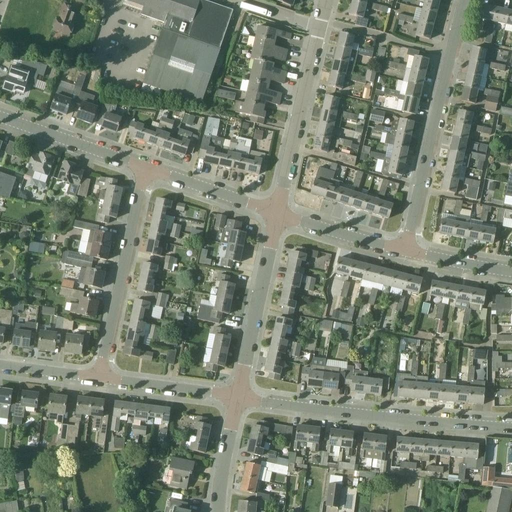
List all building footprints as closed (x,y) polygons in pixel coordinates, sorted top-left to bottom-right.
[(165,22),(164,25),(141,92),(161,99),(164,89),(203,102),(220,48),(187,37),(200,0),(126,0),(144,6),(142,14),(165,22)] [(440,0),(437,0),(415,0),(424,2),(423,10),(436,13),(440,0)] [(366,5),(352,2),(349,15),(357,17),(355,25),(366,28),(368,20),(363,18),(366,5)] [(74,14),(76,8),(69,5),(65,4),(60,19),(57,18),(53,30),(70,36),(74,24),(73,23),(76,15),(74,14)] [(486,35),(492,36),(494,28),(491,28),(492,22),(496,8),(482,5),(479,19),(485,20),(482,31),(487,32),(486,35)] [(496,8),(492,22),(506,25),(509,11),(496,8)] [(436,13),(423,10),(419,23),(433,27),(436,13)] [(429,40),(433,27),(419,23),(416,36),(429,40)] [(258,27),(255,38),(275,42),(276,37),(290,40),(291,34),(258,27)] [(337,47),(351,50),(354,37),(340,33),(337,47)] [(255,38),(253,49),(286,56),(288,50),(274,47),(275,42),(255,38)] [(351,50),(337,47),(334,60),(355,65),(357,55),(358,51),(357,51),(351,50)] [(379,47),(377,57),(376,59),(383,61),(386,49),(379,47)] [(491,63),(492,59),(485,58),(486,51),(473,48),(470,61),(484,64),(489,66),(490,63),(491,63)] [(251,59),(254,60),(270,63),(271,59),(285,62),(286,56),(253,49),(251,59)] [(414,57),(411,70),(425,73),(428,60),(418,58),(419,51),(408,49),(406,55),(414,57)] [(254,60),(252,71),(285,78),(286,72),(273,69),(274,64),(270,63),(254,60)] [(355,65),(334,60),(331,73),(345,76),(350,78),(351,75),(352,75),(355,65)] [(484,64),(470,61),(467,75),(481,78),(484,64)] [(36,81),(41,64),(22,62),(20,70),(11,67),(4,90),(14,93),(15,91),(23,94),(28,78),(36,81)] [(82,67),(79,75),(86,77),(87,72),(88,70),(82,67)] [(359,76),(358,82),(365,84),(366,82),(373,84),(376,71),(367,69),(365,78),(359,76)] [(94,72),(88,70),(87,72),(86,77),(86,78),(91,80),(94,72)] [(425,73),(411,70),(408,83),(422,87),(425,73)] [(252,71),(249,81),(269,86),(270,81),(284,84),(285,78),(252,71)] [(345,76),(331,73),(328,86),(341,90),(345,76)] [(78,100),(80,92),(86,78),(86,77),(79,75),(74,92),(59,87),(51,110),(66,115),(72,98),(78,100)] [(478,91),(481,78),(467,75),(464,88),(478,91)] [(249,81),(247,92),(280,100),(281,94),(268,91),(269,86),(249,81)] [(422,87),(408,83),(403,82),(400,92),(399,95),(419,100),(422,87)] [(475,104),(478,91),(464,88),(461,101),(475,104)] [(230,93),(218,90),(216,97),(229,100),(230,93)] [(392,91),(391,96),(399,98),(398,100),(404,101),(402,112),(415,115),(419,100),(399,95),(400,92),(392,91)] [(82,92),(80,92),(78,100),(76,104),(81,106),(76,119),(91,124),(97,108),(91,106),(95,97),(82,92)] [(247,92),(244,103),(264,107),(265,102),(279,106),(280,100),(247,92)] [(326,96),(322,110),(336,113),(339,99),(326,96)] [(491,97),(486,96),(483,110),(495,112),(498,98),(491,97)] [(264,107),(244,103),(238,102),(235,112),(252,116),(250,122),(263,125),(265,113),(263,112),(264,107)] [(117,106),(109,105),(103,104),(100,115),(106,117),(102,128),(116,133),(121,119),(113,116),(117,106)] [(333,126),(336,113),(322,110),(319,123),(333,126)] [(371,110),(369,121),(382,124),(385,113),(371,110)] [(349,119),(351,113),(343,111),(341,118),(349,119)] [(456,124),(470,127),(473,114),(459,111),(456,124)] [(349,119),(357,121),(358,115),(351,113),(349,119)] [(185,116),(183,123),(192,126),(194,119),(185,116)] [(151,127),(149,132),(145,143),(158,147),(163,133),(165,128),(168,120),(161,118),(158,129),(151,127)] [(210,136),(211,136),(213,129),(218,130),(219,120),(208,118),(203,137),(210,138),(210,137),(210,136)] [(168,120),(165,128),(171,130),(174,122),(168,120)] [(382,133),(387,134),(390,134),(391,132),(397,133),(411,136),(414,123),(400,120),(399,122),(395,121),(393,122),(392,129),(384,127),(382,133)] [(145,143),(149,132),(142,130),(144,126),(137,124),(131,122),(128,132),(134,134),(132,138),(145,143)] [(330,140),(333,126),(319,123),(316,136),(330,140)] [(467,140),(470,127),(456,124),(453,137),(467,140)] [(254,137),(262,138),(263,132),(256,130),(254,137)] [(178,131),(175,141),(171,152),(185,156),(186,152),(192,154),(197,138),(178,131)] [(411,136),(397,133),(391,132),(390,134),(387,134),(384,144),(394,146),(408,149),(411,136)] [(168,139),(169,136),(163,133),(158,147),(171,152),(175,141),(168,139)] [(218,166),(220,155),(224,139),(211,136),(210,136),(210,138),(203,137),(199,157),(205,158),(204,163),(218,166)] [(336,141),(330,140),(316,136),(313,150),(327,153),(327,152),(333,153),(335,144),(343,146),(344,140),(336,139),(336,141)] [(464,154),(467,140),(453,137),(450,151),(464,154)] [(229,147),(236,149),(238,141),(231,139),(229,147)] [(238,141),(236,149),(234,154),(231,169),(245,172),(249,152),(250,150),(243,148),(244,142),(238,141)] [(2,143),(0,142),(0,149),(6,152),(5,154),(13,156),(17,144),(10,142),(8,146),(1,144),(2,143)] [(408,149),(394,146),(391,160),(405,163),(408,149)] [(470,155),(464,154),(450,151),(447,164),(466,168),(469,158),(477,160),(478,154),(470,152),(470,155)] [(249,152),(245,172),(258,175),(259,170),(265,172),(268,162),(269,156),(249,152)] [(39,156),(33,154),(27,168),(34,171),(48,176),(54,158),(40,153),(39,156)] [(227,157),(220,155),(218,166),(231,169),(234,154),(228,153),(227,157)] [(333,153),(332,159),(354,167),(356,158),(339,153),(336,154),(333,153)] [(378,154),(376,160),(383,162),(380,173),(381,173),(383,176),(387,177),(388,173),(402,176),(405,163),(391,160),(385,158),(386,156),(378,154)] [(78,167),(64,162),(58,180),(72,185),(72,184),(79,187),(84,172),(77,170),(78,167)] [(332,163),(329,171),(335,173),(337,165),(332,163)] [(464,179),(466,168),(447,164),(444,177),(458,180),(464,182),(465,179),(464,179)] [(323,198),(328,185),(329,179),(333,180),(335,173),(329,171),(327,178),(319,176),(317,181),(315,181),(310,194),(323,198)] [(355,179),(361,181),(363,173),(357,171),(355,179)] [(0,198),(8,201),(16,179),(0,173),(0,198)] [(455,194),(458,180),(444,177),(441,191),(455,194)] [(90,180),(82,178),(78,196),(86,197),(90,180)] [(99,200),(105,201),(119,204),(122,189),(115,188),(117,181),(100,178),(99,183),(105,184),(105,186),(108,187),(106,192),(101,191),(99,200)] [(329,179),(328,185),(323,198),(336,202),(341,189),(342,184),(332,180),(333,180),(329,179)] [(342,184),(341,189),(336,202),(349,206),(354,193),(355,188),(358,189),(361,181),(355,179),(352,187),(342,184)] [(399,184),(389,181),(387,188),(397,191),(399,184)] [(387,188),(381,186),(378,195),(384,196),(387,188)] [(465,198),(476,200),(479,188),(471,186),(468,186),(465,198)] [(19,197),(28,200),(29,197),(27,193),(21,191),(19,197)] [(367,197),(354,193),(349,206),(362,211),(367,197)] [(380,201),(367,197),(362,211),(375,215),(380,201)] [(154,213),(165,215),(166,208),(170,209),(171,202),(157,199),(154,213)] [(116,219),(119,204),(105,201),(102,215),(99,214),(97,222),(108,224),(109,217),(116,219)] [(393,205),(380,201),(375,215),(388,219),(393,205)] [(178,204),(177,211),(185,213),(186,206),(178,204)] [(453,236),(466,239),(469,225),(470,219),(459,217),(461,210),(454,209),(453,216),(456,217),(455,222),(453,236)] [(503,218),(504,211),(498,209),(495,222),(502,224),(503,218)] [(511,220),(511,211),(504,210),(504,211),(503,218),(511,220)] [(58,228),(72,218),(67,211),(53,221),(58,228)] [(174,218),(164,216),(165,215),(154,213),(151,226),(179,233),(182,233),(183,226),(173,224),(174,218)] [(215,228),(225,230),(222,244),(228,245),(242,248),(246,234),(239,232),(241,224),(241,223),(225,220),(226,217),(217,215),(215,228)] [(439,234),(453,236),(455,222),(442,220),(439,234)] [(91,231),(88,243),(109,248),(112,235),(97,232),(98,226),(73,221),(72,227),(91,231)] [(466,239),(479,241),(482,227),(469,225),(466,239)] [(179,233),(151,226),(148,240),(159,242),(160,235),(178,239),(179,233)] [(482,227),(479,241),(493,244),(495,230),(482,227)] [(27,232),(23,232),(20,234),(19,238),(22,241),(26,242),(29,239),(29,235),(27,232)] [(167,244),(159,242),(148,240),(145,254),(160,257),(161,250),(166,251),(167,244)] [(28,253),(39,254),(40,244),(30,242),(28,253)] [(109,248),(88,243),(85,255),(68,252),(67,259),(91,264),(92,258),(107,261),(109,248)] [(239,263),(242,248),(228,245),(225,259),(222,259),(221,266),(231,268),(233,261),(239,263)] [(291,252),(288,266),(303,269),(306,257),(317,259),(319,252),(307,250),(307,249),(297,247),(296,253),(291,252)] [(166,256),(165,262),(173,264),(177,265),(179,260),(174,259),(174,258),(166,256)] [(349,276),(352,262),(339,258),(335,273),(349,276)] [(90,270),(91,264),(67,259),(66,265),(76,267),(76,268),(80,269),(77,283),(84,285),(101,289),(104,273),(90,270)] [(173,264),(165,262),(163,269),(171,271),(173,264)] [(352,262),(349,276),(363,280),(366,265),(352,262)] [(156,273),(158,266),(143,263),(140,277),(151,279),(152,272),(156,273)] [(366,265),(363,280),(377,284),(380,269),(366,265)] [(305,269),(303,269),(288,266),(285,279),(300,282),(306,284),(314,285),(315,279),(304,276),(305,269)] [(383,285),(390,287),(394,272),(380,269),(377,284),(375,290),(378,290),(381,291),(383,285)] [(390,287),(404,291),(408,276),(394,272),(390,287)] [(229,277),(219,275),(217,282),(220,283),(217,297),(232,300),(235,285),(228,284),(229,277)] [(408,276),(404,291),(402,296),(402,297),(407,298),(408,298),(409,292),(418,294),(422,280),(408,276)] [(151,279),(140,277),(137,290),(152,294),(153,287),(149,286),(151,279)] [(293,295),(297,296),(298,289),(299,289),(300,282),(285,279),(282,293),(293,295)] [(432,282),(429,295),(443,298),(445,284),(432,282)] [(313,292),(314,285),(306,284),(304,290),(305,290),(313,292)] [(445,284),(443,298),(456,301),(459,287),(445,284)] [(464,310),(468,311),(472,289),(459,287),(456,301),(455,308),(464,310)] [(60,288),(59,295),(81,300),(81,299),(82,299),(83,292),(60,288)] [(472,289),(468,311),(471,311),(475,312),(476,305),(483,306),(485,292),(472,289)] [(292,302),(293,295),(282,293),(279,306),(284,307),(283,313),(293,315),(294,309),(296,303),(292,302)] [(156,300),(166,302),(169,303),(170,296),(158,294),(156,300)] [(405,307),(407,298),(402,297),(402,296),(399,296),(397,305),(403,307),(405,307)] [(228,314),(232,300),(217,297),(214,311),(212,311),(212,308),(200,305),(197,319),(208,322),(216,323),(219,324),(220,320),(221,320),(222,313),(228,314)] [(98,303),(82,299),(81,299),(81,300),(80,306),(71,304),(70,313),(94,318),(98,303)] [(132,314),(143,316),(151,318),(152,310),(148,309),(150,303),(135,300),(132,314)] [(156,300),(155,308),(165,310),(166,302),(156,300)] [(423,303),(421,313),(427,315),(430,305),(423,303)] [(12,312),(0,310),(0,343),(2,344),(5,329),(10,330),(11,318),(12,312)] [(339,312),(333,310),(331,318),(337,319),(339,312)] [(292,321),(293,315),(283,313),(282,319),(277,318),(274,331),(285,334),(287,327),(290,328),(292,321)] [(144,330),(149,332),(158,333),(159,327),(145,324),(145,323),(142,323),(143,316),(132,314),(129,327),(140,330),(144,330)] [(358,317),(356,325),(365,327),(367,319),(358,317)] [(63,330),(64,320),(57,318),(56,329),(63,330)] [(74,322),(64,320),(63,330),(73,331),(74,322)] [(26,322),(25,325),(16,324),(13,346),(28,348),(30,334),(35,334),(37,324),(30,323),(26,322)] [(216,335),(213,350),(227,353),(230,338),(224,337),(225,330),(215,328),(216,323),(208,322),(206,333),(216,335)] [(457,337),(460,323),(452,322),(449,336),(457,337)] [(344,335),(346,325),(333,323),(332,328),(334,329),(333,333),(344,335)] [(144,330),(140,330),(129,327),(126,341),(137,343),(139,336),(142,337),(144,330)] [(284,341),(285,334),(274,331),(271,345),(292,349),(300,351),(301,344),(284,341)] [(158,333),(149,332),(148,338),(156,340),(158,333)] [(56,335),(41,333),(38,349),(54,351),(56,335)] [(82,338),(67,336),(65,353),(80,354),(81,346),(88,347),(89,335),(82,334),(82,338)] [(136,350),(137,343),(126,341),(123,355),(152,361),(153,354),(146,353),(146,352),(136,350)] [(300,351),(292,349),(271,345),(268,358),(279,361),(281,354),(298,358),(300,351)] [(166,363),(166,364),(173,365),(176,352),(168,350),(166,363)] [(227,353),(213,350),(210,364),(207,363),(205,371),(216,373),(217,366),(224,367),(227,353)] [(474,350),(473,360),(487,361),(488,351),(474,350)] [(285,362),(279,361),(268,358),(265,372),(270,373),(269,379),(278,381),(280,375),(281,368),(283,369),(285,362)] [(307,386),(322,388),(325,367),(310,365),(309,369),(303,368),(301,379),(308,379),(307,386)] [(325,367),(322,388),(337,390),(338,383),(345,384),(346,369),(325,367)] [(351,392),(366,394),(367,379),(368,372),(353,371),(354,368),(347,367),(346,369),(345,384),(351,385),(351,392)] [(413,377),(410,377),(399,376),(399,382),(397,397),(412,399),(413,383),(413,377)] [(413,383),(412,399),(426,400),(427,385),(428,378),(416,377),(416,378),(413,377),(413,383)] [(367,379),(366,394),(380,396),(381,389),(388,390),(390,379),(382,378),(382,381),(367,379)] [(440,401),(441,386),(442,380),(439,380),(435,380),(435,385),(427,385),(426,400),(440,401)] [(471,382),(470,388),(469,404),(483,405),(484,390),(485,384),(485,382),(474,381),(473,383),(471,382)] [(456,387),(449,387),(441,386),(440,401),(446,402),(454,402),(456,387)] [(469,404),(470,388),(456,387),(454,402),(469,404)] [(12,391),(0,389),(0,419),(8,421),(9,413),(10,405),(12,391)] [(15,406),(14,414),(14,417),(22,418),(24,418),(25,407),(37,408),(39,395),(23,392),(21,406),(15,405),(15,406)] [(56,425),(63,426),(63,425),(66,398),(51,396),(49,413),(49,419),(57,420),(56,425)] [(89,416),(91,400),(78,398),(74,426),(68,425),(66,444),(76,445),(77,439),(78,439),(82,415),(89,416)] [(104,402),(91,400),(89,416),(96,417),(94,430),(100,431),(98,444),(104,444),(107,425),(101,425),(104,402)] [(120,414),(127,415),(129,404),(115,402),(111,431),(118,432),(120,414)] [(139,435),(140,427),(141,421),(143,406),(129,404),(127,415),(134,416),(132,434),(139,435)] [(155,418),(156,408),(143,406),(141,421),(147,422),(148,418),(155,418)] [(170,409),(156,408),(155,418),(162,419),(161,423),(168,424),(170,409)] [(198,430),(197,437),(208,440),(211,426),(206,425),(207,419),(197,417),(195,430),(198,430)] [(250,439),(265,443),(267,432),(285,436),(285,439),(291,441),(293,427),(269,423),(259,421),(258,427),(253,426),(250,439)] [(66,444),(68,425),(63,425),(63,426),(61,436),(59,436),(57,447),(66,444)] [(300,442),(307,443),(309,427),(297,426),(294,449),(299,450),(300,442)] [(320,429),(309,427),(307,443),(314,444),(312,452),(317,452),(320,429)] [(339,453),(340,447),(342,431),(330,430),(328,452),(322,452),(320,466),(327,467),(328,464),(330,454),(332,454),(332,452),(339,453)] [(354,433),(342,431),(340,447),(347,448),(346,456),(351,457),(354,433)] [(372,459),(375,436),(364,434),(361,458),(372,459)] [(375,436),(372,459),(384,461),(387,437),(375,436)] [(205,453),(208,440),(197,437),(195,444),(191,443),(190,450),(205,453)] [(113,443),(114,448),(124,448),(125,439),(114,438),(113,443)] [(409,453),(411,439),(397,438),(396,452),(409,453)] [(264,462),(277,464),(278,459),(275,459),(277,452),(263,449),(265,443),(250,439),(247,453),(262,456),(265,457),(264,462)] [(411,439),(409,453),(423,455),(424,441),(411,439)] [(177,440),(176,447),(184,449),(185,442),(177,440)] [(424,441),(423,455),(422,461),(429,462),(429,455),(436,456),(438,442),(424,441)] [(438,442),(436,456),(450,457),(451,443),(438,442)] [(451,443),(450,457),(463,458),(465,444),(451,443)] [(483,452),(478,451),(478,445),(465,444),(463,458),(463,464),(465,465),(465,468),(482,469),(483,452)] [(194,463),(172,458),(169,471),(170,471),(173,471),(170,486),(186,489),(189,475),(191,475),(194,463)] [(247,463),(244,477),(257,480),(264,481),(266,470),(287,475),(287,473),(288,467),(277,464),(264,462),(263,467),(247,463)] [(288,463),(288,467),(287,473),(294,473),(294,472),(295,463),(288,463)] [(511,489),(511,463),(511,464),(511,474),(511,473),(511,480),(493,479),(492,487),(511,489)] [(15,471),(16,483),(24,481),(23,470),(15,471)] [(257,480),(244,477),(240,491),(254,494),(257,480)] [(339,508),(342,486),(329,484),(328,484),(325,507),(339,508)] [(506,511),(511,490),(491,487),(486,511),(506,511)] [(255,499),(268,502),(269,495),(257,493),(255,499)] [(190,511),(186,511),(187,504),(188,504),(172,500),(170,508),(175,509),(174,511),(190,511)] [(264,511),(255,511),(256,503),(239,502),(237,511),(264,511)]
